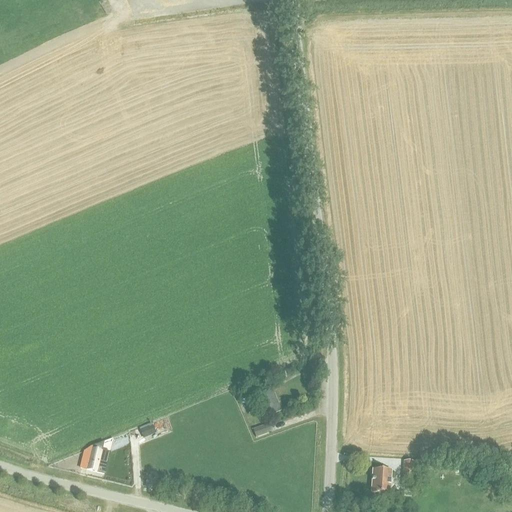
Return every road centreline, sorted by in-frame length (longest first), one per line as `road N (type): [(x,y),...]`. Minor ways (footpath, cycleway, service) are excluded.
road 1 (unclassified): [(327,511),(328,303),(292,0)]
road 2 (unclassified): [(0,466),(176,511)]
